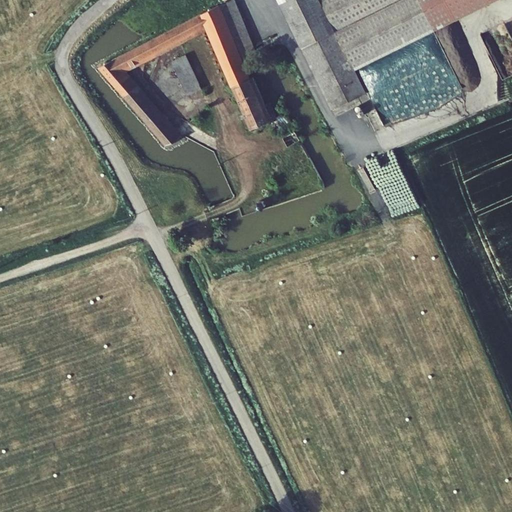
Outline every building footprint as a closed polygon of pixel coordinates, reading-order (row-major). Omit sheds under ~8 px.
[(242,0),(238,0),(229,5),(259,60),(269,56),(242,0)] [(281,0),(304,47),(339,30),(323,0),(281,0)] [(323,0),(339,30),(304,47),(336,110),(370,93),(358,68),(495,0),(323,0)] [(229,5),(224,7),(251,64),(259,60),(229,5)] [(224,7),(95,63),(96,64),(97,67),(159,145),(175,139),(123,72),(216,30),(262,132),(283,122),(263,79),(259,80),(251,64),(224,7)] [(455,56),(442,88),(460,95),(470,70),(468,69),(470,63),(455,56)] [(190,57),(172,65),(188,100),(206,92),(190,57)] [(288,146),(265,157),(278,185),(316,168),(297,128),(283,134),(288,146)]
